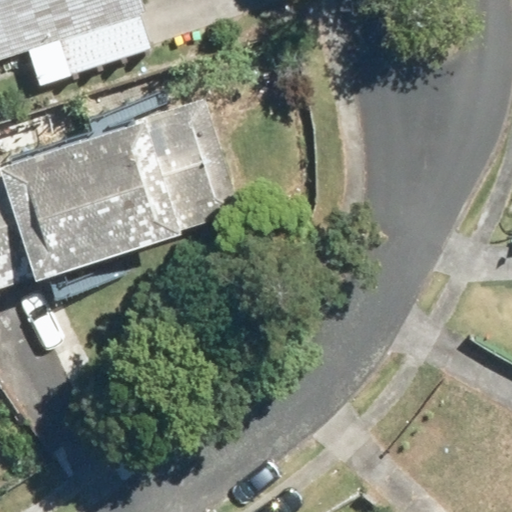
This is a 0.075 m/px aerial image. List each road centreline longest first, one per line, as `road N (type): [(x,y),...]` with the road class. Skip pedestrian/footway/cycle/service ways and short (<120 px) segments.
road 1 (residential): [(421,207),(372,302),(298,392),(131,511)]
road 2 (residential): [(421,207),(374,89),(358,0)]
road 3 (residential): [(475,90),(421,207)]
